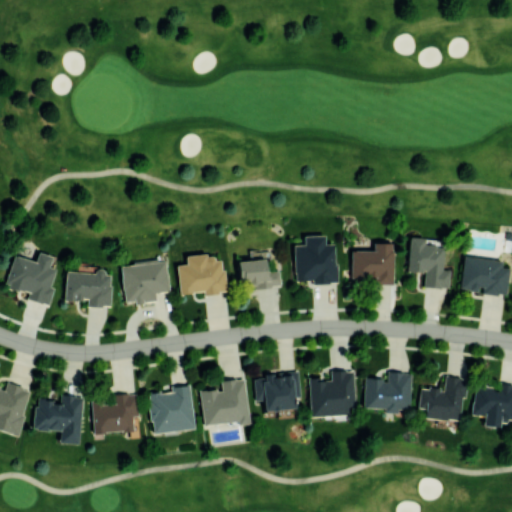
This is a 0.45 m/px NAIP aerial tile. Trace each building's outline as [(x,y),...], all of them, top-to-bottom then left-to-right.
[(335,282),(334,242),(324,243),(324,234),(302,235),(302,244),(292,244),(292,280),(311,280),(311,283),(335,282)] [(406,271),(422,272),(421,287),(447,288),(448,269),(441,269),(442,245),(422,244),(422,237),(407,236),(406,271)] [(349,249),(348,277),(373,278),(373,282),(391,282),(392,241),(372,241),(372,250),(349,249)] [(51,255),(36,251),(34,260),(12,254),(3,286),(26,292),(24,298),(47,305),(53,286),(49,285),(54,268),(48,266),(51,255)] [(177,293),(202,291),(202,294),(224,292),(221,254),(184,256),(185,263),(175,264),(177,293)] [(505,295),(507,267),(500,266),(500,259),(461,256),(459,289),(479,290),(478,293),(505,295)] [(235,260),(236,287),(279,285),(278,258),(235,260)] [(119,264),(122,302),(132,301),(132,303),(155,301),(154,292),(168,291),(165,260),(119,264)] [(63,299),(85,300),(85,306),(109,306),(110,271),(63,270),(63,299)] [(306,378),(307,416),(346,415),(346,406),(353,405),(352,370),(328,370),(329,377),(306,378)] [(251,375),(253,400),(261,399),(262,410),(294,407),(293,398),(299,397),(296,371),(251,375)] [(382,408),(382,410),(408,411),(409,372),(385,371),(385,378),(362,377),(361,407),(382,408)] [(458,421),(463,378),(443,375),(441,388),(418,385),(415,407),(423,408),(421,417),(458,421)] [(200,424),(235,422),(235,424),(246,423),(243,377),(218,379),(219,388),(197,389),(200,424)] [(470,414),(482,416),(481,425),(498,427),(499,419),(511,420),(511,385),(473,381),(470,414)] [(0,430),(16,434),(28,388),(5,382),(3,388),(0,387),(0,430)] [(192,429),(188,384),(168,386),(168,390),(146,393),(150,433),(192,429)] [(89,401),(91,434),(137,432),(135,392),(111,394),(111,400),(89,401)] [(78,443),(81,395),(59,393),(58,400),(33,399),(31,428),(57,430),(57,442),(78,443)]
